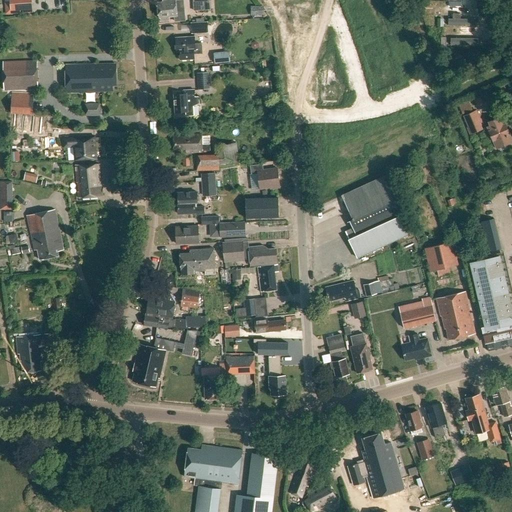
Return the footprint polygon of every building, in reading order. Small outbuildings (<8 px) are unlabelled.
[(10,0),(12,13),(32,11),(31,0),(10,0)] [(162,2),(157,2),(159,18),(160,17),(161,21),(169,20),(168,17),(174,16),(175,21),(185,20),(183,0),(181,0),(176,1),(175,0),(168,0),(162,1),(162,2)] [(449,25),(476,26),(476,19),(468,19),(468,14),(455,14),(455,19),(449,19),(449,25)] [(191,22),(192,33),(208,32),(207,21),(191,22)] [(460,38),(450,38),(450,46),(481,46),(482,39),(472,39),(472,29),(460,29),(460,38)] [(180,51),(181,60),(195,59),(194,54),(202,53),(202,43),(195,43),(195,36),(176,38),(177,51),(180,51)] [(214,54),(215,61),(230,60),(229,53),(214,54)] [(450,59),(453,66),(465,61),(462,55),(450,59)] [(38,88),(37,60),(3,62),(4,90),(38,88)] [(113,91),(113,82),(117,82),(116,64),(66,65),(66,92),(113,91)] [(198,72),(200,89),(210,89),(208,72),(198,72)] [(185,111),(186,116),(194,116),(193,106),(200,104),(199,96),(195,96),(195,89),(184,90),(184,93),(174,94),(175,112),(185,111)] [(11,113),(34,114),(34,93),(12,92),(11,113)] [(459,103),(462,110),(470,107),(468,100),(459,103)] [(84,104),(84,115),(100,115),(100,104),(84,104)] [(462,116),(468,127),(466,128),(469,135),(482,129),(480,123),(482,122),(476,109),(462,116)] [(19,118),(19,119),(14,119),(14,138),(50,137),(50,117),(19,118)] [(263,118),(264,127),(279,126),(278,117),(263,118)] [(487,127),(497,149),(510,143),(507,135),(510,134),(506,124),(503,125),(500,117),(489,122),(490,126),(487,127)] [(202,134),(173,135),(173,149),(186,149),(186,153),(202,152),(202,151),(210,151),(210,137),(202,137),(202,134)] [(96,159),(95,135),(74,137),(74,138),(66,139),(66,145),(74,145),(75,160),(96,159)] [(217,146),(219,154),(196,155),(197,171),(220,170),(219,167),(240,164),(236,142),(217,146)] [(102,186),(101,186),(99,163),(76,165),(78,198),(103,196),(102,186)] [(111,164),(113,195),(127,194),(125,163),(111,164)] [(264,169),(263,163),(250,165),(251,174),(258,173),(260,189),(270,187),(271,188),(280,187),(277,167),(264,169)] [(200,174),(202,196),(215,195),(214,173),(200,174)] [(388,174),(341,195),(342,196),(353,219),(350,221),(350,220),(349,220),(353,228),(345,231),(357,258),(358,258),(411,233),(402,214),(395,199),(398,197),(398,199),(399,199),(388,174)] [(0,209),(12,209),(12,181),(0,181),(0,209)] [(178,201),(178,214),(195,213),(195,214),(205,214),(204,206),(195,207),(195,201),(197,201),(197,191),(178,192),(179,201),(178,201)] [(278,197),(246,199),(246,218),(279,217),(278,197)] [(38,249),(40,260),(59,256),(58,251),(64,250),(55,210),(28,215),(35,250),(38,249)] [(201,217),(202,224),(220,223),(219,216),(201,217)] [(489,252),(502,249),(496,222),(496,218),(487,220),(482,221),(483,227),(489,252)] [(221,222),(221,231),(222,237),(248,235),(247,221),(221,222)] [(198,242),(198,226),(176,227),(177,243),(198,242)] [(452,242),(424,248),(430,272),(458,265),(452,242)] [(227,248),(227,261),(247,260),(247,246),(227,248)] [(264,246),(249,248),(251,265),(277,263),(276,249),(269,249),(264,246)] [(182,270),(182,274),(194,274),(194,271),(206,271),(206,268),(215,268),(214,248),(190,249),(190,252),(180,253),(181,270),(182,270)] [(481,322),(484,321),(486,327),(483,328),(486,342),(511,335),(511,310),(508,293),(511,292),(511,287),(506,261),(499,263),(499,260),(478,265),(479,268),(474,269),(479,289),(477,290),(480,299),(476,300),(481,322)] [(278,271),(277,264),(258,267),(261,291),(277,289),(275,271),(278,271)] [(221,270),(222,284),(231,283),(230,269),(221,270)] [(242,280),(241,270),(233,270),(234,281),(242,280)] [(374,282),(364,285),(367,296),(382,292),(379,280),(374,281),(374,282)] [(329,301),(345,297),(346,301),(361,298),(359,289),(356,290),(354,281),(326,287),(329,301)] [(145,315),(144,324),(168,327),(174,328),(175,320),(177,302),(171,293),(155,290),(154,299),(149,298),(147,313),(146,313),(146,315),(145,315)] [(442,316),(448,341),(474,335),(464,292),(435,299),(439,317),(442,316)] [(181,305),(198,308),(199,296),(183,294),(181,305)] [(423,309),(399,315),(403,330),(437,323),(431,297),(421,299),(423,309)] [(254,299),(244,300),(245,307),(246,316),(256,315),(254,299)] [(352,303),(355,317),(368,315),(365,300),(352,303)] [(245,307),(236,308),(237,317),(246,316),(245,307)] [(175,320),(174,328),(186,330),(186,328),(206,327),(206,317),(185,317),(185,320),(175,320)] [(255,322),(256,333),(268,332),(268,333),(287,331),(285,320),(268,322),(267,320),(255,322)] [(239,325),(225,326),(226,337),(240,336),(239,325)] [(187,330),(187,350),(197,350),(197,330),(187,330)] [(58,350),(56,333),(45,334),(47,351),(58,350)] [(406,360),(415,358),(415,361),(431,357),(427,338),(420,340),(418,333),(409,336),(411,342),(402,344),(406,360)] [(42,371),(41,361),(42,361),(41,351),(43,351),(41,334),(17,336),(19,361),(22,360),(23,372),(42,371)] [(341,334),(327,338),(331,354),(333,353),(334,359),(332,359),(332,362),(331,362),(330,363),(331,368),(333,369),(334,369),(336,377),(337,376),(339,377),(342,377),(343,375),(349,374),(344,356),(342,356),(341,351),(345,350),(341,334)] [(352,346),(350,347),(351,355),(351,358),(352,362),(353,362),(356,373),(373,369),(366,343),(365,343),(363,334),(350,337),(352,346)] [(254,339),(254,343),(258,343),(258,354),(268,354),(269,376),(269,388),(271,388),(271,395),(279,395),(280,396),(283,396),(285,394),(286,394),(286,384),(287,382),(286,379),(285,378),(285,376),(281,376),(280,354),(288,355),(288,343),(266,342),(266,339),(254,339)] [(133,381),(156,386),(158,378),(160,378),(166,350),(140,344),(135,363),(133,369),(135,370),(133,381)] [(205,375),(206,399),(221,398),(220,375),(227,374),(255,372),(254,356),(227,357),(227,363),(220,363),(220,367),(202,368),(202,375),(205,375)] [(496,405),(501,404),(505,417),(511,414),(511,412),(509,402),(510,401),(506,386),(492,390),(496,405)] [(475,428),(486,425),(491,442),(501,439),(496,422),(488,424),(480,394),(466,398),(469,410),(466,411),(469,420),(473,419),(475,428)] [(433,426),(437,439),(445,437),(441,424),(446,423),(441,404),(426,408),(431,427),(433,426)] [(418,411),(406,414),(411,430),(415,429),(416,434),(423,432),(422,427),(420,419),(420,418),(418,411)] [(362,460),(373,498),(404,489),(391,442),(385,444),(381,432),(362,438),(366,449),(362,450),(365,459),(362,460)] [(418,442),(424,459),(434,456),(429,439),(418,442)] [(450,439),(444,440),(446,449),(452,448),(450,439)] [(195,478),(238,484),(243,450),(202,445),(201,449),(188,448),(188,450),(184,476),(195,478)] [(290,493),(300,496),(301,497),(305,488),(309,489),(312,481),(308,480),(310,474),(314,476),(317,467),(305,462),(301,472),(298,471),(290,493)] [(495,465),(498,476),(510,474),(508,462),(495,465)] [(348,466),(354,484),(364,481),(359,463),(348,466)] [(415,467),(408,469),(410,475),(417,473),(415,467)] [(457,471),(451,473),(455,485),(462,482),(457,471)] [(195,511),(217,511),(221,489),(199,486),(195,511)] [(308,495),(316,510),(337,498),(330,486),(316,495),(314,492),(308,495)] [(237,494),(234,511),(271,511),(273,499),(247,496),(237,494)]
